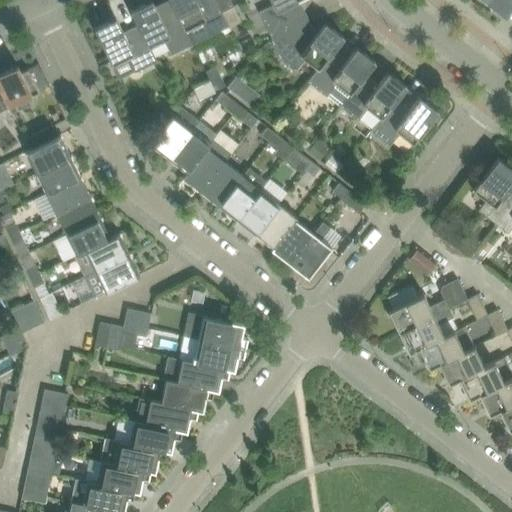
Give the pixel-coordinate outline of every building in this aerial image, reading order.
[(166,0),(155,6),(152,0),(150,0),(131,9),(138,24),(149,46),(165,39),(172,54),(193,44),(171,0),(166,0)] [(171,0),(193,44),(193,43),(208,36),(229,26),(222,11),(221,11),(215,0),(171,0)] [(230,0),(215,0),(221,11),(222,11),(233,5),(230,0)] [(259,11),(270,34),(307,16),(299,0),(271,0),(274,4),(259,11)] [(511,0),(487,0),(487,1),(506,16),(511,7),(511,0)] [(308,81),(344,36),(326,22),(316,34),(307,16),(270,34),(283,62),(295,71),(305,58),(318,68),(308,81)] [(149,46),(138,24),(123,31),(116,17),(95,27),(113,64),(129,57),(136,71),(157,61),(149,46)] [(308,81),(340,106),(375,60),(357,46),(347,59),(334,49),(344,36),(308,81)] [(340,106),(371,130),(407,85),(389,71),(379,83),(366,73),(376,61),(375,60),(340,106)] [(18,65),(0,73),(0,86),(10,106),(40,92),(28,68),(21,72),(18,65)] [(216,66),(206,71),(210,80),(220,75),(216,66)] [(210,80),(215,90),(225,85),(220,75),(210,80)] [(236,76),(227,86),(237,95),(246,84),(236,76)] [(407,85),(371,130),(390,145),(400,132),(413,143),(439,110),(420,95),(410,108),(397,98),(407,85)] [(0,111),(10,106),(0,86),(0,111)] [(225,106),(233,113),(240,104),(231,98),(225,106)] [(240,104),(233,113),(242,119),(248,111),(240,104)] [(180,105),(151,143),(170,158),(199,120),(180,105)] [(199,120),(170,158),(176,163),(187,171),(188,172),(207,146),(211,141),(213,139),(217,134),(199,120)] [(146,123),(136,128),(143,142),(153,138),(146,123)] [(261,134),(269,141),(276,132),(267,126),(261,134)] [(25,138),(30,149),(54,138),(48,127),(25,138)] [(276,132),(269,141),(278,148),(284,139),(276,132)] [(26,151),(37,172),(71,155),(61,134),(54,138),(30,149),(26,151)] [(318,138),(308,150),(319,159),(328,147),(318,138)] [(188,172),(184,177),(202,191),(225,160),(231,153),(213,139),(211,141),(207,146),(188,172)] [(295,147),(285,160),(302,173),(305,169),(312,160),(303,154),(295,147)] [(37,172),(47,192),(81,176),(71,155),(37,172)] [(479,209),(497,224),(511,205),(511,196),(506,192),(511,185),(511,167),(499,157),(473,189),(487,199),(479,209)] [(202,191),(220,205),(243,174),(225,160),(202,191)] [(312,160),(305,169),(314,176),(320,167),(312,160)] [(0,163),(0,189),(0,190),(14,183),(4,162),(0,163)] [(243,174),(220,205),(237,219),(261,188),(267,181),(249,167),(243,174)] [(47,192),(57,213),(91,196),(81,176),(47,192)] [(332,190),(341,197),(348,189),(339,182),(332,190)] [(237,219),(255,233),(279,202),(261,188),(237,219)] [(348,189),(341,197),(340,198),(359,213),(366,203),(348,189)] [(57,213),(47,192),(33,199),(43,220),(57,213)] [(57,213),(67,233),(101,217),(91,196),(57,213)] [(9,202),(0,206),(0,208),(3,214),(10,211),(13,210),(9,202)] [(271,248),(272,249),(297,216),(279,202),(255,233),(273,246),(271,248)] [(511,227),(511,205),(497,224),(508,232),(511,227)] [(15,221),(10,211),(3,214),(1,215),(6,226),(15,221)] [(272,249),(290,263),(314,232),(296,219),(298,217),(297,216),(272,249)] [(67,233),(77,254),(120,233),(120,232),(111,236),(101,217),(67,233)] [(6,226),(10,236),(20,231),(15,221),(6,226)] [(314,232),(290,263),(308,277),(332,247),(322,238),(331,227),(323,221),(314,232)] [(20,231),(10,236),(15,246),(25,241),(20,231)] [(75,255),(77,254),(67,233),(54,240),(64,261),(75,255)] [(75,255),(84,275),(130,253),(120,233),(77,254),(75,255)] [(472,235),(464,245),(472,251),(480,241),(472,235)] [(15,246),(21,256),(30,252),(24,241),(15,246)] [(35,262),(30,252),(21,256),(26,267),(35,262)] [(130,253),(84,275),(95,296),(140,274),(130,253)] [(35,262),(25,267),(30,277),(40,272),(35,262)] [(40,272),(30,277),(35,287),(45,282),(40,272)] [(95,296),(84,275),(72,282),(82,302),(95,296)] [(442,285),(440,290),(444,299),(449,307),(449,308),(457,304),(467,298),(468,298),(458,277),(447,282),(447,283),(442,285)] [(35,287),(40,297),(50,293),(45,282),(35,287)] [(40,297),(50,318),(62,312),(52,291),(50,293),(40,297)] [(424,293),(389,311),(399,332),(435,314),(449,307),(444,299),(430,306),(424,293)] [(468,298),(467,298),(477,320),(487,314),(488,314),(478,293),(468,298)] [(34,299),(23,305),(34,326),(45,321),(34,299)] [(34,326),(23,305),(12,310),(20,327),(23,332),(34,326)] [(123,331),(134,333),(139,310),(128,307),(124,326),(123,331)] [(435,314),(399,332),(409,352),(419,347),(444,335),(444,334),(441,328),(439,324),(453,317),(449,308),(449,307),(435,314)] [(488,314),(487,314),(497,335),(507,330),(508,329),(498,308),(488,314)] [(151,312),(139,310),(134,333),(137,334),(146,336),(151,312)] [(188,312),(183,335),(187,336),(198,338),(246,348),(248,339),(242,337),(245,324),(203,315),(188,312)] [(95,344),(107,347),(112,323),(100,321),(95,344)] [(123,331),(124,326),(112,323),(107,347),(119,349),(120,346),(123,331)] [(445,335),(419,347),(419,348),(422,354),(429,368),(439,363),(474,346),(464,325),(455,330),(454,330),(445,335)] [(20,327),(1,336),(10,355),(29,346),(30,346),(23,332),(20,327)] [(123,331),(120,346),(134,349),(137,334),(134,333),(123,331)] [(198,338),(193,361),(231,369),(235,370),(238,357),(244,358),(246,348),(198,338)] [(474,346),(439,363),(449,383),(459,379),(485,366),(480,356),(474,346)] [(485,366),(459,379),(464,388),(469,399),(479,394),(505,381),(499,371),(509,366),(505,356),(495,361),(485,366)] [(182,358),(177,381),(215,389),(219,390),(222,377),(229,378),(231,369),(193,361),(182,358)] [(511,377),(505,381),(479,394),(483,401),(489,415),(499,410),(511,403),(511,377)] [(162,401),(199,409),(204,410),(206,397),(213,399),(214,394),(215,390),(215,389),(177,381),(166,379),(163,394),(162,401)] [(45,388),(42,400),(66,405),(68,393),(45,388)] [(14,413),(19,392),(7,389),(3,410),(14,413)] [(146,421),(151,399),(140,397),(135,419),(146,421)] [(135,419),(188,431),(190,418),(197,419),(199,409),(162,401),(151,399),(146,421),(135,419)] [(42,400),(40,412),(63,417),(66,405),(42,400)] [(499,410),(509,430),(511,428),(511,403),(489,415),(499,410)] [(38,423),(61,427),(63,417),(40,412),(38,423)] [(119,439),(130,441),(135,419),(118,416),(114,438),(119,439)] [(119,439),(119,440),(172,451),(175,438),(181,440),(183,430),(188,431),(135,419),(130,441),(119,439)] [(61,427),(38,423),(36,433),(59,438),(61,427)] [(35,433),(33,445),(56,450),(59,438),(35,433)] [(105,437),(100,460),(103,460),(152,470),(156,471),(159,458),(165,460),(166,455),(167,451),(167,450),(130,442),(119,440),(112,438),(105,437)] [(33,445),(30,457),(54,462),(54,461),(56,450),(33,445)] [(54,462),(30,457),(28,469),(51,474),(51,473),(54,462)] [(103,460),(98,483),(140,492),(143,479),(150,480),(152,470),(103,460)] [(51,474),(28,469),(24,485),(48,490),(51,474)] [(76,478),(72,501),(123,511),(124,511),(127,499),(134,501),(136,491),(140,492),(98,483),(76,478)] [(22,497),(45,502),(48,490),(24,485),(22,497)] [(119,511),(120,511),(123,511),(72,501),(69,511),(119,511)]
